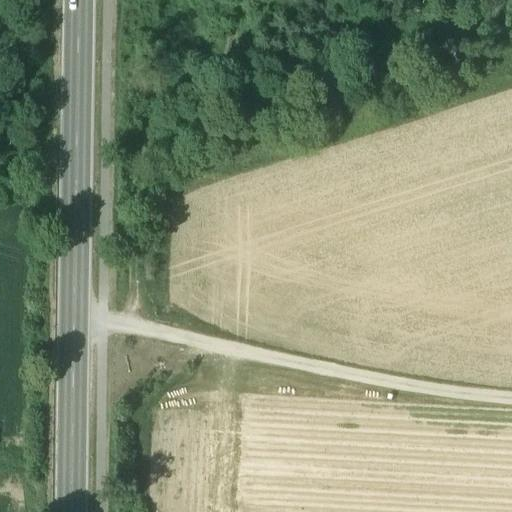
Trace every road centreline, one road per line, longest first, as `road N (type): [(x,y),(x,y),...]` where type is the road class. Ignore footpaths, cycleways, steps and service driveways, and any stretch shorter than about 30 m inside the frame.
road 1 (primary): [(73,511),(79,0)]
road 2 (track): [(511,402),(305,373),(75,320)]
